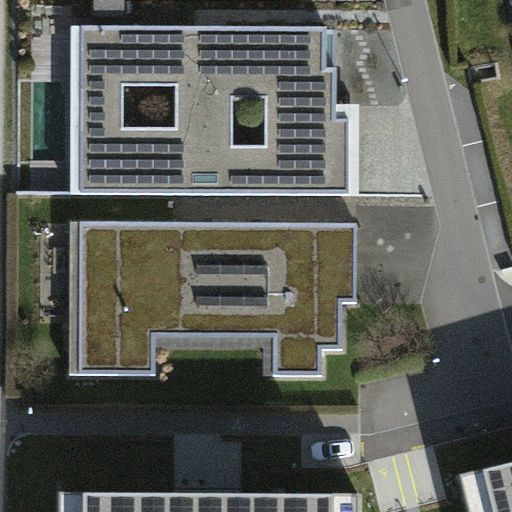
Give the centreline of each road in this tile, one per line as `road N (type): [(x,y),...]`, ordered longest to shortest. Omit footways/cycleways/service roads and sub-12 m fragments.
road 1 (residential): [(403,0),(495,388),(358,425)]
road 2 (track): [(0,423),(358,425)]
